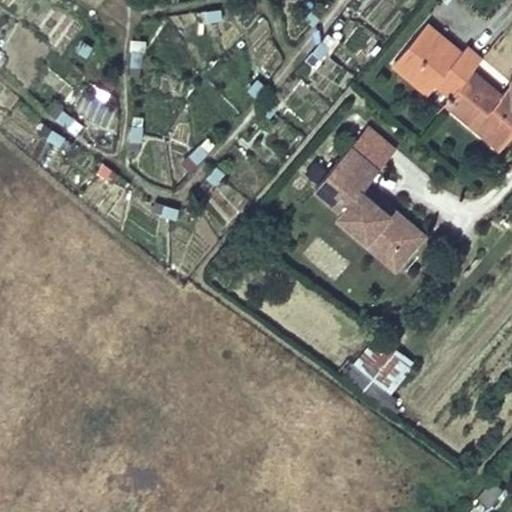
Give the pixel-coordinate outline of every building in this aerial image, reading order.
[(450,50),(424,29),(394,63),(406,72),(401,78),(423,97),(432,88),(446,99),(449,96),(472,68),(476,63),(463,52),(458,57),(452,64),(443,57),(450,50)] [(132,37),(130,74),(144,75),(146,38),(132,37)] [(452,64),(458,57),(450,50),(443,57),(452,64)] [(0,52),(0,70),(1,71),(9,59),(0,52)] [(406,72),(394,63),(389,69),(401,78),(406,72)] [(500,148),(511,133),(511,82),(502,94),(472,68),(449,96),(473,115),(468,122),(500,148)] [(293,106),(308,121),(324,104),(309,90),(293,106)] [(444,102),(468,122),(473,115),(449,96),(446,99),(444,102)] [(143,114),(130,115),(132,141),(145,140),(143,114)] [(51,128),(46,140),(70,149),(75,137),(51,128)] [(206,136),(189,153),(198,162),(215,145),(206,136)] [(375,228),(405,254),(424,232),(393,206),(390,210),(362,187),(365,183),(378,167),(350,144),(314,186),(341,209),(338,213),(366,237),(375,228)] [(362,187),(390,210),(393,206),(365,183),(362,187)] [(158,200),(155,212),(178,216),(180,205),(158,200)] [(335,217),(394,267),(405,254),(375,228),(366,237),(338,213),(335,217)] [(336,274),(346,263),(318,239),(308,250),(336,274)] [(348,358),(328,382),(340,390),(385,339),(377,333),(353,362),(348,358)] [(360,404),(402,352),(385,339),(340,390),(360,404)] [(370,411),(411,359),(402,352),(360,404),(370,411)] [(492,479),(477,495),(489,506),(504,490),(492,479)]
